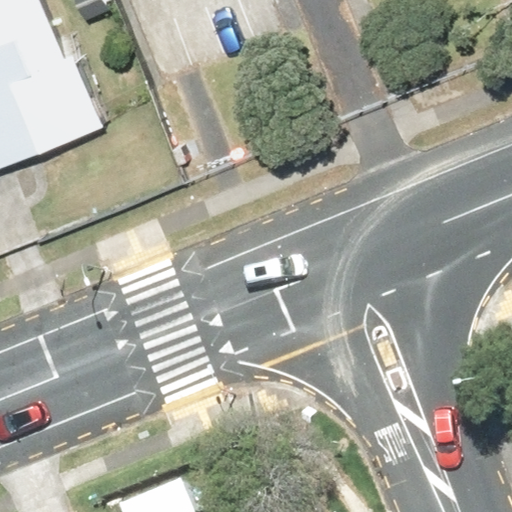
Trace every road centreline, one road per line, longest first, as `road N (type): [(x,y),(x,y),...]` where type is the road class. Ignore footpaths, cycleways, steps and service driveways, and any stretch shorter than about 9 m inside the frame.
road 1 (tertiary): [(0,406),(351,264)]
road 2 (residential): [(351,264),(458,511)]
road 3 (tertiary): [(351,264),(511,198)]
